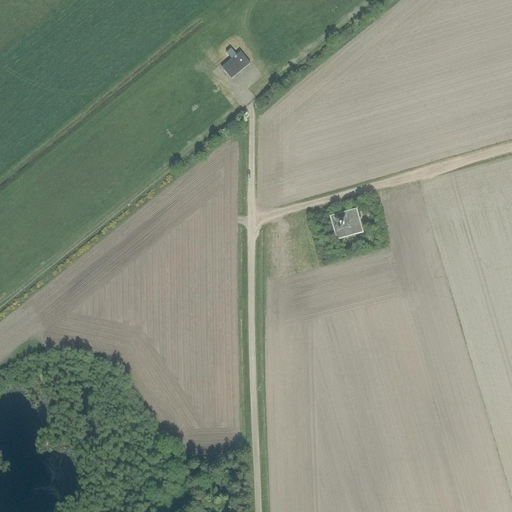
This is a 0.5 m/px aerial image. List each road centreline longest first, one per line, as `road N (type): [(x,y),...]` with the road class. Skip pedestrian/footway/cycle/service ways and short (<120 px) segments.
road 1 (unclassified): [(257,511),(252,220)]
road 2 (unclassified): [(252,220),(417,173)]
